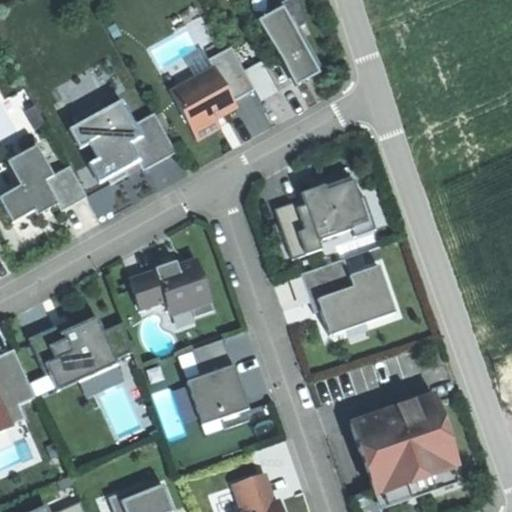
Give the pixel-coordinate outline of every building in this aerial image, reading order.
[(295,0),(289,0),(261,16),(297,82),(309,76),(319,71),(297,30),(304,26),(295,0)] [(207,64),(212,73),(195,83),(170,97),(197,145),(219,132),(214,123),(224,117),(234,112),(232,107),(254,94),(243,74),(230,51),(207,64)] [(190,74),(195,83),(212,73),(207,64),(190,74)] [(259,65),(243,74),(254,94),(259,104),(276,95),(259,65)] [(70,120),(73,126),(84,146),(92,161),(104,181),(106,185),(123,175),(119,169),(134,161),(137,167),(140,171),(172,153),(150,114),(132,124),(119,101),(100,112),(96,105),(70,120)] [(74,151),(84,146),(73,126),(63,131),(74,151)] [(57,213),(83,197),(66,167),(49,177),(31,148),(16,156),(18,159),(3,167),(15,188),(0,196),(0,211),(8,225),(32,211),(34,214),(44,208),(51,203),(57,213)] [(94,186),(104,181),(92,161),(83,166),(94,186)] [(131,170),(137,167),(134,161),(119,169),(123,175),(131,170)] [(300,202),(301,203),(316,245),(349,234),(351,233),(349,227),(369,220),(362,200),(354,203),(345,176),(319,185),(322,194),(316,196),(300,202)] [(301,203),(272,213),(290,264),(319,254),(316,245),(301,203)] [(373,233),(369,220),(349,227),(351,233),(349,234),(352,241),(373,233)] [(342,262),(298,277),(308,306),(319,302),(323,313),(319,314),(327,339),(393,317),(377,270),(348,279),(342,262)] [(126,283),(136,312),(163,303),(167,316),(188,309),(191,319),(212,313),(196,263),(176,269),(173,263),(164,266),(152,270),(153,275),(126,283)] [(312,317),(319,314),(323,313),(319,302),(308,306),(310,311),(312,317)] [(73,329),(55,337),(69,367),(74,380),(111,364),(99,335),(92,321),(73,329)] [(120,326),(99,335),(111,364),(132,355),(120,326)] [(52,330),(25,342),(42,379),(46,377),(69,367),(55,337),(52,330)] [(198,380),(230,370),(220,342),(189,352),(189,354),(197,378),(198,380)] [(0,409),(9,428),(24,421),(18,408),(34,400),(12,352),(0,357),(0,409)] [(182,383),(197,378),(189,354),(174,359),(182,383)] [(113,368),(111,364),(74,380),(69,367),(46,377),(54,394),(113,368)] [(232,369),(230,370),(198,380),(184,385),(197,423),(216,416),(222,432),(247,424),(243,414),(235,388),(238,387),(232,369)] [(242,400),(238,387),(235,388),(243,414),(247,413),(242,400)] [(389,413),(391,418),(395,428),(403,425),(400,416),(432,404),(430,398),(389,413)] [(378,423),(350,433),(357,455),(362,454),(375,492),(398,484),(399,490),(431,479),(429,472),(454,464),(432,404),(400,416),(403,425),(395,428),(391,418),(386,420),(378,423)] [(0,434),(10,430),(9,428),(0,409),(0,434)] [(202,438),(222,432),(216,416),(197,423),(202,438)] [(348,428),(350,433),(378,423),(376,417),(348,428)] [(357,455),(371,494),(375,492),(362,454),(357,455)] [(456,470),(454,464),(429,472),(431,479),(456,470)] [(422,511),(465,497),(456,470),(431,479),(399,490),(398,484),(375,492),(371,494),(377,511),(422,511)] [(281,511),(277,502),(269,505),(259,478),(233,488),(242,511),(281,511)] [(170,511),(161,487),(143,494),(140,488),(116,497),(121,511),(170,511)] [(106,500),(110,511),(121,511),(116,497),(106,500)]
